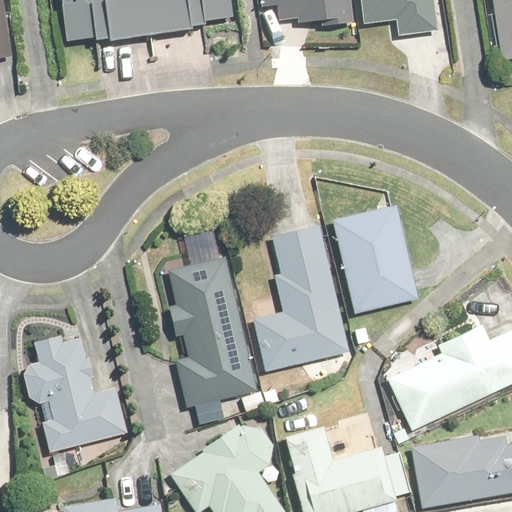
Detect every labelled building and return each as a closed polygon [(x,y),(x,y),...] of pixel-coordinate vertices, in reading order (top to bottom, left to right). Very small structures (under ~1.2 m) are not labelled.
[(0,0),(0,56),(12,54),(3,0),(0,0)] [(189,23),(234,17),(231,0),(62,0),(68,38),(111,33),(111,39),(190,29),(189,23)] [(363,0),(366,24),(397,21),(399,37),(437,33),(434,0),(363,0)] [(511,0),(495,0),(503,62),(511,60),(511,0)] [(398,207),(335,221),(355,314),(419,301),(398,207)] [(281,275),(276,276),(285,314),(256,320),(268,372),(349,353),(321,225),(273,236),(281,275)] [(178,305),(172,306),(179,337),(186,335),(191,357),(177,360),(188,408),(259,392),(228,256),(170,270),(178,305)] [(444,352),(390,377),(414,430),(511,386),(511,328),(489,339),(484,328),(442,347),(444,352)] [(94,391),(81,343),(65,347),(63,337),(35,345),(39,358),(37,359),(35,360),(34,362),(32,363),(31,365),(30,367),(29,369),(28,371),(27,373),(26,375),(26,377),(26,379),(26,381),(26,383),(26,385),(27,388),(27,390),(28,392),(29,394),(30,395),(31,397),(33,399),(34,400),(36,402),(38,403),(39,404),(41,405),(43,406),(47,422),(43,423),(52,454),(128,433),(115,386),(94,391)] [(276,452),(255,420),(243,428),(241,424),(203,449),(205,453),(172,474),(196,511),(201,511),(210,506),(213,511),(285,511),(267,484),(280,475),(269,457),(276,452)] [(365,511),(397,511),(394,496),(409,493),(399,455),(384,459),(382,450),(331,463),(322,427),(286,436),(305,511),(361,511),(366,511),(365,511)] [(511,492),(511,444),(503,446),(501,436),(412,449),(421,507),(511,492)] [(0,511),(9,511),(9,490),(0,490),(0,511)] [(68,511),(165,511),(165,506),(129,511),(119,511),(116,498),(67,507),(68,511)]
